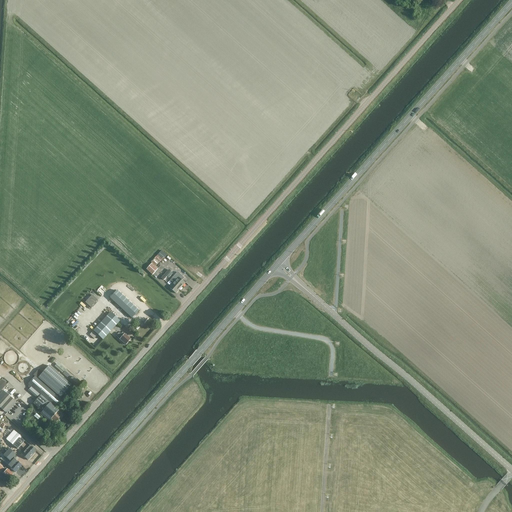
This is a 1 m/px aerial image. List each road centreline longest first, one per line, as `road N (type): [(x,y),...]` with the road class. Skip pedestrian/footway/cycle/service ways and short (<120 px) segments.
road 1 (tertiary): [(1,511),(460,0)]
road 2 (secondary): [(278,264),(511,3)]
road 3 (secondary): [(56,511),(278,264)]
road 4 (tertiary): [(511,470),(278,264)]
road 5 (track): [(331,375),(325,338),(253,327),(234,312)]
